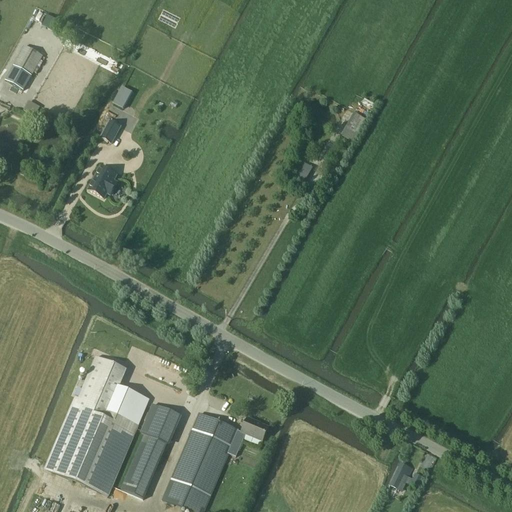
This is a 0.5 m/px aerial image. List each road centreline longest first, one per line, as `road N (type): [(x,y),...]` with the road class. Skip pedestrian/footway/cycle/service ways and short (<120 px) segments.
road 1 (unclassified): [(511,488),(0,218)]
road 2 (track): [(178,511),(160,501),(225,338),(347,113)]
